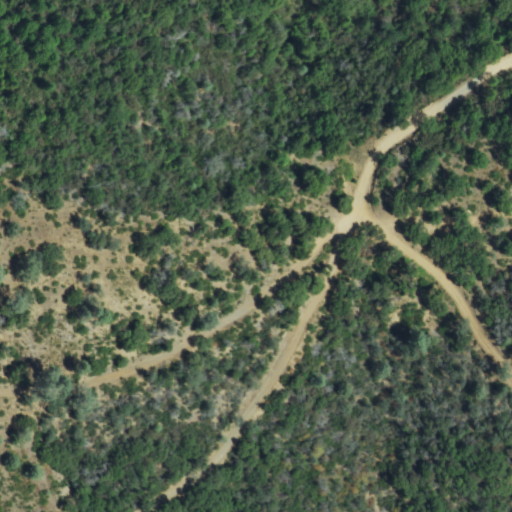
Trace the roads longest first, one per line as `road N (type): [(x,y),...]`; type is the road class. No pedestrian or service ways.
road 1 (track): [(511,356),(458,281),(382,215),(343,235),(225,332),(172,364),(84,391),(0,392)]
road 2 (track): [(511,58),(387,146),(376,178),(382,215),(406,221),(511,210)]
